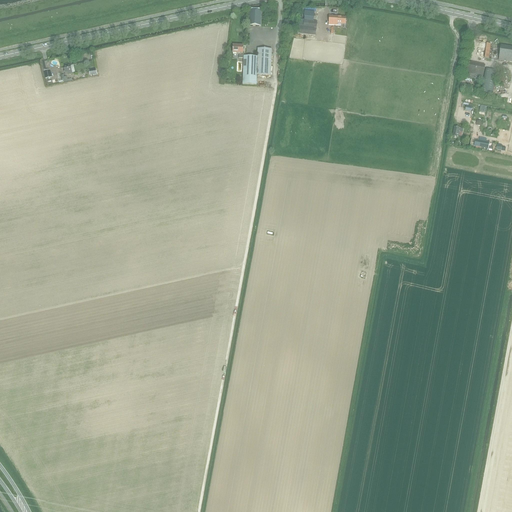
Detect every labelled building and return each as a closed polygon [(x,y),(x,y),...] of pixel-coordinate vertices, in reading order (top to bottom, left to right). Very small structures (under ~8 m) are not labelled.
[(261,11),(250,11),(249,26),(261,27),(261,11)] [(346,18),(329,17),(329,25),(337,26),(337,24),(346,25),(346,18)] [(296,34),(316,36),(317,22),(298,20),(296,34)] [(244,59),(243,85),(257,86),(257,76),(271,76),(272,50),(258,49),(257,57),(244,57),(244,53),(243,53),(244,46),(233,46),(232,54),(239,54),(239,59),(244,59)] [(511,62),(511,47),(501,46),(498,61),(511,62)] [(42,62),(44,72),(45,79),(51,78),(49,71),(47,72),(45,61),(42,62)] [(72,74),(71,66),(64,68),(65,76),(72,74)] [(482,77),(484,69),(468,66),(466,74),(482,77)] [(483,77),(480,94),(492,96),(497,72),(485,69),(483,77)] [(506,75),(500,74),(498,84),(505,85),(506,75)] [(463,129),(454,128),(453,135),(458,137),(459,132),(462,133),(463,129)] [(475,140),(474,146),(488,149),(492,150),(493,148),(489,147),(490,143),(485,142),(483,141),(475,140)]
